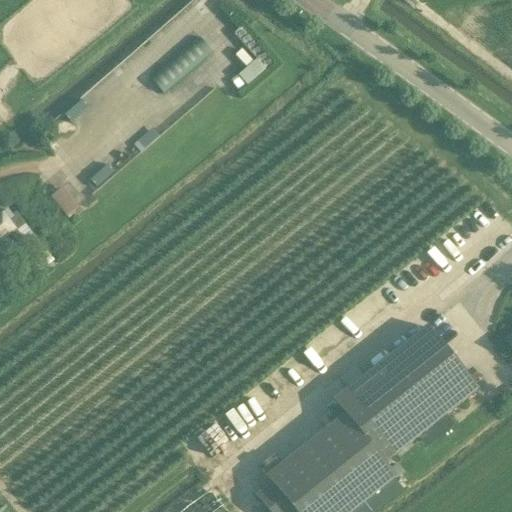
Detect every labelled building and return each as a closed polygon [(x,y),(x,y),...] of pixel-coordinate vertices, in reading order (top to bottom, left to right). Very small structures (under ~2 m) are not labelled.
[(265,72),(273,65),(240,29),(233,36),(265,72)] [(162,95),(211,53),(199,38),(149,80),(162,95)] [(79,209),(62,189),(50,199),(67,218),(79,209)] [(7,209),(1,213),(15,231),(10,235),(39,272),(53,261),(24,224),(16,213),(12,216),(7,209)] [(1,213),(0,213),(0,242),(10,235),(15,231),(1,213)] [(271,486),(255,498),(266,511),(354,511),(396,479),(389,471),(385,465),(477,391),(428,328),(334,404),(345,417),(266,479),(271,486)] [(397,465),(389,471),(396,479),(400,485),(408,479),(397,465)]
